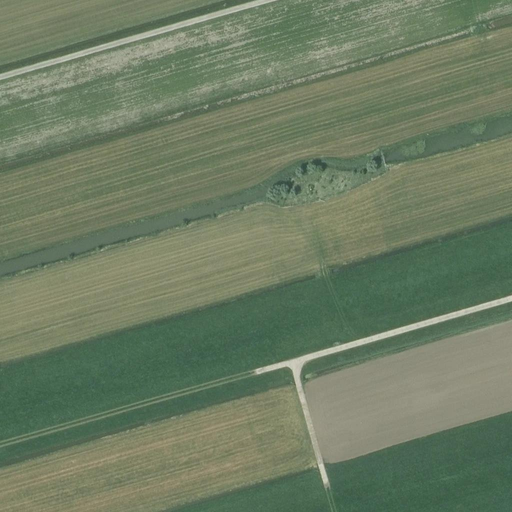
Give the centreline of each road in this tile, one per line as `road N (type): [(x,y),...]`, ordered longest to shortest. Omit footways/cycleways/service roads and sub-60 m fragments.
road 1 (track): [(511,299),(254,372)]
road 2 (track): [(293,361),(326,484)]
